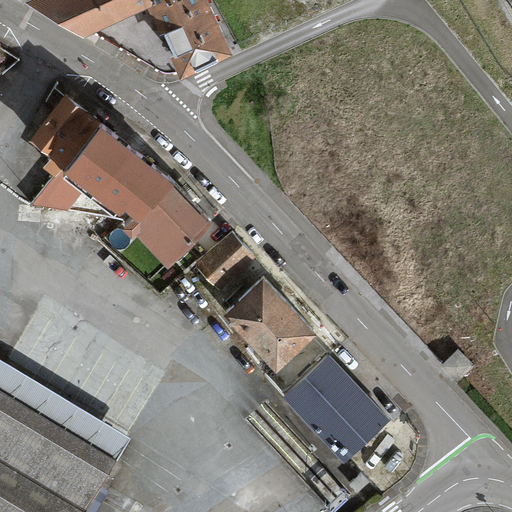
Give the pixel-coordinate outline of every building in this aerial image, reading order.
[(40,0),(83,26),(139,0),(154,0),(155,1),(153,2),(183,68),(228,48),(205,0),(40,0)] [(66,92),(33,132),(55,150),(60,153),(53,162),(50,165),(56,171),(61,165),(66,159),(99,118),(66,92)] [(169,174),(99,118),(66,159),(119,201),(126,194),(138,205),(169,174)] [(60,153),(55,150),(49,158),(53,162),(60,153)] [(119,201),(66,159),(61,165),(74,175),(114,207),(119,201)] [(56,171),(31,202),(50,205),(74,175),(61,165),(56,171)] [(208,215),(169,174),(138,205),(124,219),(132,227),(138,221),(169,254),(208,215)] [(231,230),(198,261),(218,283),(251,251),(231,230)] [(314,327),(263,274),(226,308),(276,363),(314,327)] [(440,362),(457,379),(474,363),(457,346),(440,362)] [(387,416),(327,353),(284,393),(344,457),(387,416)] [(403,455),(390,441),(370,460),(382,473),(403,455)] [(349,481),(356,489),(369,478),(361,470),(349,481)]
